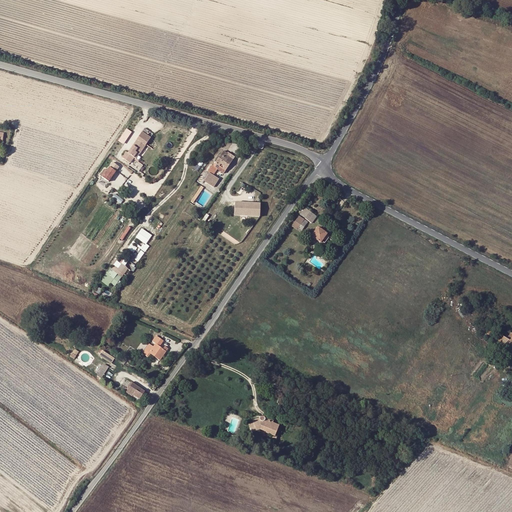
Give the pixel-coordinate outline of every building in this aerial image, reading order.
[(127,128),(119,141),(124,144),(132,132),(127,128)] [(139,155),(145,146),(137,141),(127,154),(125,153),(121,158),(129,164),(133,159),(136,154),(139,155)] [(224,174),(235,157),(228,152),(228,153),(223,151),(213,166),(209,163),(205,170),(206,171),(204,174),(202,177),(200,180),(213,189),(219,179),(213,175),(217,170),(224,174)] [(113,163),(109,168),(115,173),(119,167),(113,163)] [(98,176),(108,183),(111,178),(115,173),(109,168),(106,172),(103,169),(98,176)] [(204,188),(201,186),(190,201),(193,203),(204,188)] [(122,201),(113,194),(111,198),(119,204),(122,201)] [(260,204),(235,202),(234,216),(260,217),(260,204)] [(303,218),(309,222),(314,215),(307,211),(303,208),(298,215),(303,218)] [(302,220),(297,216),(290,226),(296,229),(302,220)] [(303,220),(302,220),(296,229),(296,230),(299,232),(306,222),(303,220)] [(326,233),(317,226),(311,236),(320,242),(324,244),(329,236),(326,234),(326,233)] [(128,249),(134,253),(138,247),(146,252),(150,245),(147,243),(153,235),(142,228),(128,249)] [(139,261),(145,252),(141,250),(135,259),(139,261)] [(111,282),(116,286),(129,268),(125,266),(129,261),(125,258),(123,261),(118,258),(102,280),(108,285),(111,282)] [(498,336),(490,330),(485,336),(494,342),(498,336)] [(499,346),(510,353),(511,350),(511,332),(507,337),(506,336),(499,346)] [(498,336),(494,342),(499,346),(506,336),(500,333),(498,336)] [(163,341),(155,336),(149,345),(148,344),(141,354),(142,355),(141,357),(144,359),(148,354),(158,361),(165,352),(162,349),(159,347),(163,341)] [(113,359),(101,351),(97,357),(110,365),(113,359)] [(103,365),(100,366),(95,373),(96,376),(100,379),(108,368),(103,365)] [(138,394),(141,390),(132,384),(127,390),(133,394),(135,391),(138,394)] [(133,394),(131,396),(138,401),(144,392),(141,390),(138,394),(135,391),(133,394)] [(252,422),(248,424),(250,432),(259,430),(265,432),(265,434),(273,437),(278,425),(272,423),(272,421),(263,417),(252,420),(252,422)]
